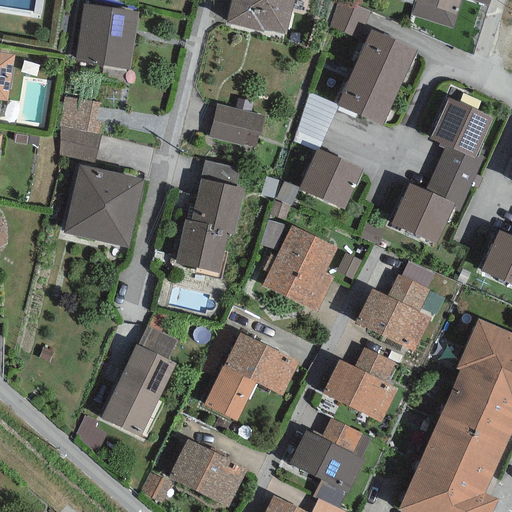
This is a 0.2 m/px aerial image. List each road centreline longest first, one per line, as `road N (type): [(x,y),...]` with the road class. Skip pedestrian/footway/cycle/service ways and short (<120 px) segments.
road 1 (residential): [(131,295),(205,0)]
road 2 (residential): [(0,399),(116,511)]
